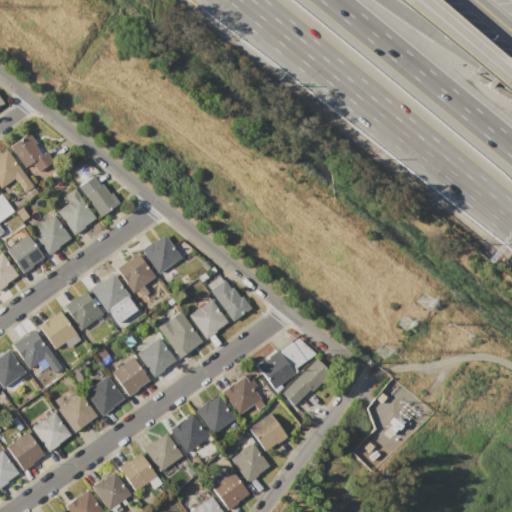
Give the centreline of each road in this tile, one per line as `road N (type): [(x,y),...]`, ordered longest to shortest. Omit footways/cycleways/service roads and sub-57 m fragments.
road 1 (residential): [(0,72),(356,373)]
road 2 (residential): [(288,311),(9,511)]
road 3 (motorway): [(511,148),(332,0)]
road 4 (motorway): [(346,82),(511,218)]
road 5 (residential): [(0,320),(160,205)]
road 6 (residential): [(356,373),(259,511)]
road 7 (motorway): [(220,0),(346,82)]
road 8 (motorway): [(245,0),(346,82)]
